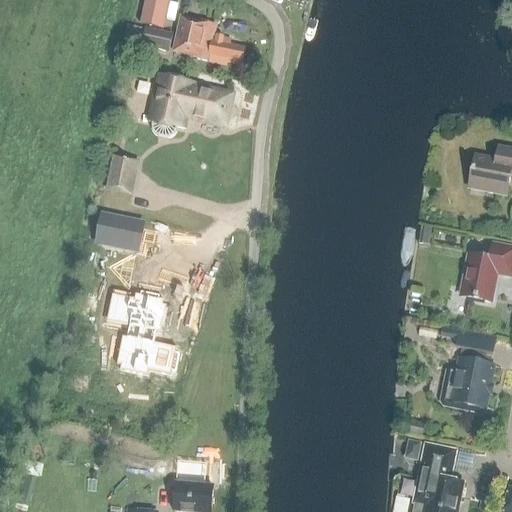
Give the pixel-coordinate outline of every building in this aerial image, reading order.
[(145,0),(140,25),(160,29),(166,0),(145,0)] [(197,59),(227,65),(228,60),(241,63),(244,48),(232,45),(233,39),(213,35),(212,41),(205,40),(209,22),(181,16),(174,50),(198,55),(197,59)] [(144,29),(140,46),(168,53),(172,35),(144,29)] [(157,136),(165,137),(169,136),(173,134),(175,131),(176,127),(184,129),(186,117),(225,125),(231,93),(193,86),(193,82),(157,75),(148,121),(152,122),(151,126),(152,130),(154,133),(157,136)] [(511,177),(511,150),(498,148),(495,161),(475,157),(468,188),(487,191),(487,194),(505,197),(509,177),(511,177)] [(106,190),(131,195),(138,163),(113,158),(106,190)] [(93,226),(88,250),(127,258),(132,234),(93,226)] [(510,277),(511,268),(511,249),(492,245),(489,260),(468,256),(460,297),(490,303),(495,274),(510,277)] [(112,297),(106,325),(128,330),(126,340),(122,340),(116,367),(120,368),(119,373),(147,379),(148,374),(170,378),(171,374),(175,375),(178,356),(175,355),(176,351),(154,346),(156,335),(160,336),(166,309),(161,308),(162,303),(158,302),(159,298),(140,294),(139,298),(135,297),(134,302),(112,297)] [(457,340),(456,349),(492,356),(495,339),(442,329),(440,337),(457,340)] [(500,370),(500,369),(451,359),(451,360),(458,362),(456,373),(451,373),(446,376),(445,384),(448,389),(452,390),(450,401),(443,400),(443,401),(467,406),(466,410),(478,413),(479,408),(492,411),(492,410),(485,409),(492,369),(500,370)] [(453,511),(455,503),(459,504),(463,484),(447,481),(448,473),(451,474),(455,452),(424,445),(412,504),(414,505),(412,511),(453,511)] [(174,511),(175,511),(211,511),(213,486),(176,484),(174,511)] [(511,511),(511,491),(508,491),(503,511),(511,511)] [(410,511),(412,502),(399,500),(397,511),(410,511)]
